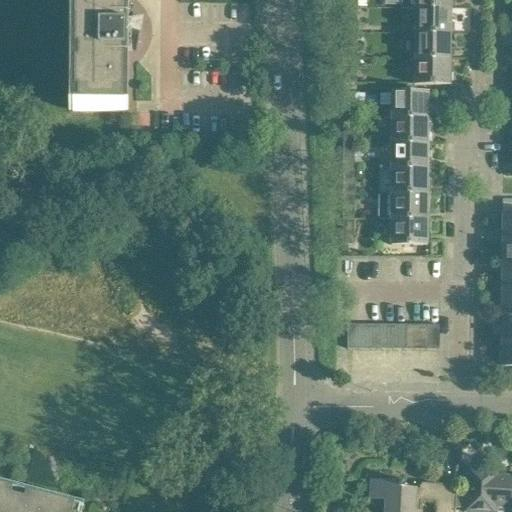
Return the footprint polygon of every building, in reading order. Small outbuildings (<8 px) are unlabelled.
[(123,0),(72,0),(72,113),(123,113),(123,0)] [(402,0),(402,10),(415,10),(451,11),(451,0),(402,0)] [(346,9),(345,24),(355,24),(355,10),(346,9)] [(451,36),(451,11),(415,10),(415,35),(451,36)] [(345,34),(345,49),(355,49),(355,35),(345,34)] [(450,61),(451,36),(415,35),(415,60),(450,61)] [(345,59),(345,74),(355,74),(355,60),(345,59)] [(450,86),(450,61),(415,60),(415,86),(450,86)] [(354,93),(344,93),(344,108),(354,108),(354,93)] [(392,94),(392,119),(427,120),(428,94),(392,94)] [(354,119),(344,119),(344,134),(354,134),(354,119)] [(427,121),(427,120),(392,119),(391,145),(427,145),(427,135),(432,135),(432,121),(427,121)] [(354,144),(343,144),(343,159),(354,159),(354,144)] [(427,170),(427,145),(391,145),(391,170),(427,170)] [(354,169),(343,169),(343,184),(354,184),(354,169)] [(427,195),(427,170),(391,170),(391,195),(427,195)] [(354,194),(343,194),(343,209),(353,209),(354,194)] [(427,195),(391,195),(380,195),(380,220),(390,220),(426,220),(427,195)] [(503,214),(502,216),(502,242),(511,241),(511,200),(503,200),(503,214)] [(353,219),(343,219),(343,234),(353,234),(353,219)] [(426,246),(426,220),(390,220),(390,245),(426,246)] [(511,266),(511,241),(502,242),(502,267),(511,266)] [(511,292),(511,266),(502,267),(502,292),(511,292)] [(511,317),(511,292),(502,292),(502,317),(511,317)] [(511,342),(511,317),(502,317),(502,342),(511,342)] [(359,350),(359,326),(348,326),(347,350),(359,350)] [(370,350),(371,326),(359,326),(359,350),(370,350)] [(382,351),(382,326),(371,326),(370,350),(382,351)] [(394,351),(394,326),(382,326),(382,351),(394,351)] [(405,351),(405,326),(394,326),(394,351),(405,351)] [(417,351),(417,326),(405,326),(405,351),(417,351)] [(428,351),(428,327),(417,326),(417,351),(428,351)] [(440,327),(428,327),(428,351),(440,351),(440,327)] [(511,342),(502,342),(501,368),(511,368),(511,342)] [(511,511),(511,480),(490,480),(491,470),(468,469),(465,511),(511,511)] [(386,511),(454,511),(456,486),(423,484),(420,487),(420,490),(404,489),(404,483),(373,481),(372,501),(387,502),(386,511)] [(79,511),(81,506),(40,496),(0,485),(0,511),(79,511)]
